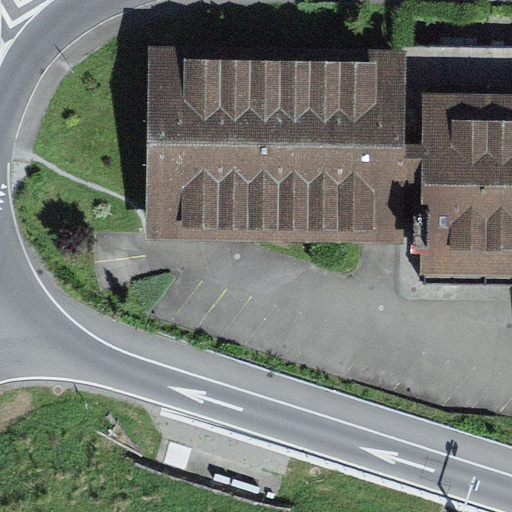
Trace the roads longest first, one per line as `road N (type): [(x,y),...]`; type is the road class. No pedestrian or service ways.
road 1 (motorway): [(511,496),(113,370)]
road 2 (secondary): [(0,117),(39,41),(93,0)]
road 3 (secondary): [(113,370),(29,325),(0,293)]
